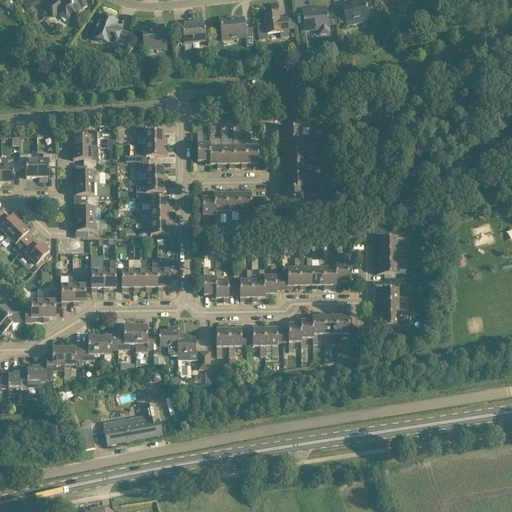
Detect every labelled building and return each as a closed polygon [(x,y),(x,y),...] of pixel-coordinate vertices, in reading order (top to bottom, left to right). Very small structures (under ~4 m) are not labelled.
[(68,21),(86,6),(80,0),(67,0),(62,5),(58,0),(53,0),(45,7),(53,18),(61,12),(68,21)] [(369,22),(367,11),(364,1),(349,5),(349,4),(341,6),(344,15),(347,28),(369,22)] [(33,8),(30,2),(24,5),(27,12),(33,8)] [(328,27),(327,21),(326,9),(302,11),(303,21),(304,30),(304,31),(328,28),(328,27)] [(266,36),(280,34),(280,40),(289,39),(288,32),(287,19),(279,20),(278,14),(264,16),(265,26),(266,36)] [(102,16),(98,25),(93,38),(108,44),(108,43),(116,46),(122,30),(114,27),(116,21),(102,16)] [(246,39),(245,30),(243,20),(230,21),(230,19),(219,21),(222,42),(246,39)] [(206,43),(205,32),(203,22),(182,25),(183,35),(184,46),(206,43)] [(166,50),(165,37),(164,27),(156,28),(156,30),(142,31),(143,41),(144,50),(155,49),(155,51),(166,50)] [(355,45),(353,37),(346,38),(348,46),(355,45)] [(112,59),(106,75),(114,78),(120,62),(112,59)] [(145,146),(163,146),(167,146),(167,143),(166,143),(166,141),(163,141),(163,134),(148,134),(148,128),(135,128),(135,140),(145,140),(145,146)] [(283,142),(312,141),(312,137),(301,137),(301,129),(280,130),(280,135),(283,135),(283,142)] [(73,150),(91,150),(98,150),(97,143),(96,143),(96,132),(83,132),(83,138),(72,138),(73,150)] [(241,170),(246,170),(246,166),(246,148),(239,148),(238,133),(233,133),(233,138),(234,170),(234,166),(241,166),(241,170)] [(210,167),(209,145),(202,145),(202,135),(197,135),(198,163),(205,163),(205,167),(210,167)] [(217,170),(222,170),(221,138),(221,149),(215,149),(214,138),(209,139),(209,145),(210,167),(217,167),(217,170)] [(229,170),(234,170),(233,138),(233,148),(227,148),(226,138),(221,138),(222,170),(222,167),(229,166),(229,170)] [(246,148),(246,166),(253,166),(253,170),(258,170),(258,142),(250,143),(250,138),(246,138),(246,148)] [(312,141),(283,142),(284,147),(287,147),(287,154),(284,154),(306,154),(315,153),(315,149),(306,149),(306,142),(312,142),(312,141)] [(163,153),(163,146),(145,146),(145,147),(135,147),(135,152),(145,152),(145,159),(135,159),(135,164),(148,164),(148,158),(163,158),(167,158),(167,155),(166,155),(166,153),(163,153)] [(83,168),(86,168),(96,168),(96,162),(91,162),(91,150),(73,150),(73,162),(83,162),(83,168)] [(306,154),(284,154),(284,159),(287,159),(287,166),(315,166),(315,160),(306,160),(306,154)] [(19,156),(19,160),(19,169),(26,169),(26,180),(37,180),(37,162),(31,162),(31,156),(19,156)] [(37,162),(37,180),(49,180),(49,169),(55,169),(55,156),(43,156),(43,161),(37,162)] [(19,169),(19,160),(1,160),(1,167),(2,185),(14,185),(13,174),(20,174),(19,169)] [(148,170),(148,164),(135,164),(136,176),(146,175),(146,182),(164,182),(167,182),(167,179),(166,179),(166,177),(164,177),(163,170),(148,170)] [(315,166),(287,166),(288,173),(284,173),(284,178),(315,178),(315,177),(306,178),(306,170),(315,170),(315,166)] [(75,174),(76,186),(99,186),(99,168),(96,168),(86,168),(86,174),(75,174)] [(315,178),(284,178),(288,178),(288,185),(284,185),(284,190),(312,190),(312,188),(306,189),(306,182),(315,182),(315,178)] [(164,182),(146,182),(136,182),(136,188),(146,188),(146,194),(140,194),(140,200),(152,200),(152,194),(164,194),(168,194),(167,191),(166,191),(166,189),(164,189),(164,182)] [(99,186),(76,186),(76,198),(86,198),(86,204),(99,204),(99,197),(99,186)] [(312,190),(284,190),(284,197),(281,197),(281,202),(302,202),(302,194),(312,194),(312,190)] [(221,196),(214,196),(214,218),(215,218),(215,224),(220,224),(220,214),(226,214),(226,224),(227,224),(226,192),(221,192),(221,196)] [(230,224),(232,224),(231,214),(238,214),(238,224),(239,224),(238,192),(233,192),(233,196),(227,196),(227,192),(226,192),(227,224),(230,224)] [(243,213),(251,213),(250,192),(245,192),(245,195),(239,195),(238,192),(239,224),(244,224),(243,213)] [(202,200),(202,206),(203,228),(208,228),(208,218),(214,218),(214,196),(209,196),(210,200),(202,200)] [(168,207),(168,200),(152,200),(140,200),(140,206),(150,206),(150,213),(168,212),(172,212),(172,210),(171,210),(170,207),(168,207)] [(76,210),(76,222),(94,222),(94,210),(99,210),(99,204),(86,204),(87,210),(76,210)] [(2,234),(7,239),(21,225),(12,217),(9,221),(0,212),(0,236),(2,234)] [(150,225),(168,224),(172,224),(172,222),(171,222),(171,219),(168,219),(168,212),(150,213),(140,213),(140,218),(150,218),(150,225)] [(87,240),(97,240),(100,240),(99,222),(94,222),(76,222),(76,234),(87,234),(87,240)] [(168,224),(150,225),(141,225),(141,230),(150,230),(150,237),(168,237),(168,236),(172,236),(172,234),(171,234),(171,231),(168,231),(168,224)] [(19,256),(19,255),(26,248),(22,244),(26,240),(24,239),(29,233),(21,225),(7,239),(11,243),(9,246),(19,256)] [(407,251),(397,251),(397,245),(407,245),(407,239),(379,240),(380,247),(376,247),(376,252),(407,251)] [(31,263),(36,268),(49,254),(41,245),(38,249),(32,243),(34,240),(26,248),(19,255),(19,256),(15,260),(17,262),(22,257),(29,264),(31,263)] [(376,264),(407,264),(407,263),(397,263),(397,257),(407,257),(407,251),(376,252),(380,252),(380,259),(376,259),(376,264)] [(342,266),(335,266),(336,288),(341,287),(341,284),(348,284),(348,256),(342,256),(342,266)] [(299,270),(299,288),(300,292),(305,292),(305,288),(311,288),(311,270),(310,260),(305,260),(305,270),(299,270)] [(317,288),(323,288),(323,270),(322,260),(318,260),(318,270),(311,270),(311,288),(312,291),(317,291),(317,288)] [(329,288),(336,288),(335,266),(335,260),(330,260),(330,270),(323,270),(323,288),(324,291),(329,291),(329,288)] [(169,261),(164,261),(164,272),(158,272),(158,262),(157,262),(158,290),(158,293),(160,293),(160,292),(163,292),(163,290),(170,289),(169,261)] [(293,288),(299,288),(299,270),(298,270),(298,261),(294,261),(294,270),(286,271),(287,280),(281,280),(281,292),(293,292),(293,288)] [(103,263),(103,291),(103,294),(106,294),(106,293),(109,293),(109,290),(116,290),(116,286),(121,285),(121,273),(116,273),(116,272),(115,272),(115,262),(110,262),(110,273),(104,273),(103,263)] [(134,290),(133,262),(129,262),(129,273),(121,273),(122,285),(121,285),(121,290),(122,290),(122,294),(124,294),(124,293),(127,293),(127,290),(134,290)] [(133,262),(134,290),(134,294),(136,294),(136,293),(139,293),(139,290),(146,290),(145,262),(140,262),(140,272),(133,272),(133,262)] [(145,262),(146,290),(146,294),(148,294),(148,292),(151,292),(151,290),(158,290),(157,262),(152,262),(152,272),(146,272),(146,262),(145,262)] [(85,276),(85,289),(91,289),(91,291),(91,294),(94,294),(94,293),(97,293),(97,291),(103,291),(103,263),(98,263),(98,273),(91,273),(91,276),(85,276)] [(407,264),(376,264),(380,264),(380,271),(376,271),(376,276),(397,276),(397,269),(407,268),(407,264)] [(276,292),(281,292),(281,280),(275,280),(275,268),(270,269),(270,279),(263,279),(264,300),(269,300),(269,296),(276,296),(276,292)] [(209,279),(208,269),(203,269),(204,297),(211,297),(211,301),(215,301),(215,279),(209,279)] [(228,295),(234,295),(234,283),(220,283),(220,273),(215,273),(215,279),(215,301),(223,301),(223,304),(228,304),(228,295)] [(252,300),(251,283),(251,273),(246,273),(246,283),(234,283),(234,295),(240,295),(240,304),(245,304),(245,300),(252,300)] [(251,283),(252,300),(252,304),(257,304),(257,300),(264,300),(263,279),(263,273),(258,273),(258,283),(251,283)] [(73,277),(73,308),(76,308),(76,307),(78,307),(78,304),(86,304),(85,289),(85,276),(81,277),(81,287),(74,287),(74,277),(73,277)] [(61,305),(61,308),(64,308),(64,307),(66,307),(66,305),(73,304),(73,308),(73,277),(68,277),(68,287),(61,287),(61,305)] [(43,292),(43,324),(46,324),(46,323),(48,323),(48,320),(55,320),(55,305),(61,305),(61,287),(61,292),(50,292),(50,302),(43,302),(43,292)] [(377,303),(377,304),(397,303),(407,303),(407,298),(397,298),(397,291),(377,291),(377,297),(380,297),(380,303),(377,303)] [(43,324),(43,292),(38,292),(38,302),(31,302),(31,311),(25,311),(25,314),(25,324),(34,324),(34,323),(36,323),(36,320),(43,320),(43,324)] [(377,315),(377,316),(398,316),(398,315),(407,315),(407,310),(398,310),(397,303),(377,304),(377,309),(381,309),(381,315),(377,315)] [(3,306),(0,309),(0,332),(2,335),(11,326),(19,326),(19,314),(12,314),(3,306)] [(343,318),(337,318),(335,318),(335,336),(336,336),(336,347),(342,347),(341,336),(349,336),(348,314),(343,315),(343,318)] [(319,318),(311,319),(311,340),(312,340),(312,347),(318,347),(317,336),(323,336),(323,318),(325,318),(324,315),(323,315),(319,315),(319,318)] [(331,318),(325,318),(323,318),(323,336),(324,336),(324,346),(329,346),(329,336),(335,336),(335,318),(337,318),(336,315),(335,315),(331,315),(331,318)] [(398,316),(377,316),(377,321),(381,321),(381,328),(408,328),(408,322),(398,322),(398,316)] [(299,322),(299,344),(300,344),(300,351),(306,351),(306,340),(311,340),(311,319),(307,319),(307,322),(299,322)] [(299,345),(299,344),(299,322),(295,322),(295,326),(288,326),(288,331),(282,332),(283,345),(288,345),(288,355),(293,354),(293,345),(299,345)] [(229,331),(229,349),(228,349),(228,359),(229,359),(233,359),(233,349),(247,349),(246,336),(241,336),(241,327),(236,327),(236,331),(229,331)] [(252,336),(246,336),(247,349),(260,349),(260,359),(265,359),(265,349),(264,349),(264,331),(257,331),(257,327),(252,327),(252,336)] [(264,331),(264,349),(265,349),(272,349),(272,359),(277,358),(277,345),(283,345),(282,332),(277,332),(277,330),(269,331),(269,327),(264,327),(264,331)] [(123,335),(117,335),(117,352),(129,352),(129,346),(135,346),(134,328),(123,328),(123,335)] [(134,328),(135,346),(135,354),(147,354),(147,351),(153,351),(153,338),(147,338),(147,328),(134,328)] [(221,350),(228,349),(229,349),(229,331),(229,328),(224,328),(224,331),(216,331),(216,341),(217,359),(221,359),(221,350)] [(159,348),(168,348),(168,355),(171,358),(177,358),(177,348),(177,336),(178,336),(177,329),(171,329),(171,333),(159,333),(159,339),(159,348)] [(106,339),(99,339),(99,357),(111,357),(111,352),(117,352),(117,335),(106,336),(106,339)] [(189,362),(189,356),(196,356),(196,346),(195,340),(187,340),(184,340),(184,336),(178,336),(177,336),(177,348),(177,358),(177,357),(178,357),(178,362),(189,362)] [(88,346),(82,346),(82,362),(93,362),(93,357),(99,357),(99,339),(88,339),(88,346)] [(71,349),(64,349),(64,367),(76,367),(76,369),(82,369),(82,362),(82,346),(70,346),(71,349)] [(46,364),(46,373),(53,373),(58,373),(58,367),(64,367),(64,349),(52,350),(52,360),(46,360),(46,364)] [(210,372),(210,354),(198,354),(198,372),(210,372)] [(46,384),(46,373),(46,364),(38,364),(38,368),(20,368),(20,374),(20,390),(27,390),(39,390),(39,399),(46,399),(46,384)] [(1,374),(1,380),(1,389),(8,389),(8,396),(12,396),(12,407),(21,407),(21,403),(20,396),(20,390),(20,374),(1,374)] [(163,400),(166,420),(174,419),(171,399),(163,400)] [(144,417),(140,418),(103,425),(105,438),(107,448),(162,437),(160,427),(156,405),(142,408),(144,417)] [(76,431),(75,431),(77,438),(92,435),(91,428),(81,430),(76,431)]
